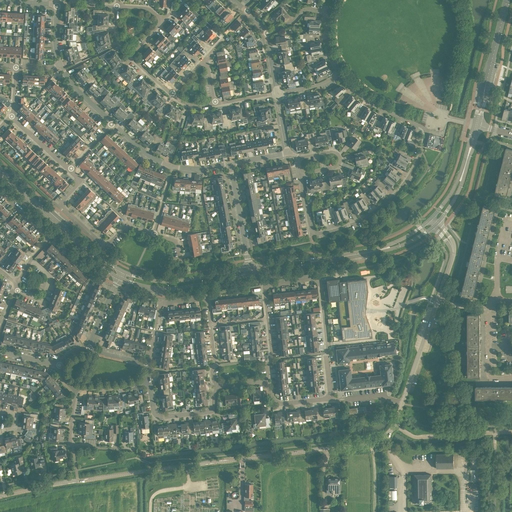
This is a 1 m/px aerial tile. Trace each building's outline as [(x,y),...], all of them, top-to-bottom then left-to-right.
[(167,7),(167,6),(171,6),(170,0),(159,0),(159,2),(158,8),(163,8),(163,7),(167,7)] [(211,11),(214,7),(220,1),(219,1),(218,0),(206,0),(205,2),(207,4),(205,6),(211,11)] [(278,3),(274,0),(264,0),(259,6),(260,7),(260,8),(263,11),(264,11),(265,11),(270,6),(271,8),(273,5),(275,7),(278,3)] [(222,4),(220,1),(214,7),(216,10),(215,11),(220,16),(221,15),(226,9),(222,6),(222,5),(223,5),(223,4),(222,4)] [(282,3),(279,6),(281,8),(272,15),(277,21),(280,19),(283,22),(289,17),(286,14),(290,10),(282,3)] [(67,7),(67,10),(65,10),(64,16),(77,17),(78,8),(75,8),(67,7)] [(186,8),(182,12),(190,19),(192,21),(196,17),(199,15),(193,10),(191,12),(187,8),(186,8)] [(230,11),(230,10),(227,8),(226,9),(221,15),(220,16),(228,23),(233,16),(230,13),(230,12),(230,11)] [(98,15),(98,20),(108,21),(109,15),(100,14),(101,10),(93,10),(93,13),(95,13),(95,15),(98,15)] [(186,23),(190,19),(182,12),(179,16),(178,16),(179,17),(183,21),(181,23),(186,28),(189,26),(186,23)] [(71,22),(70,25),(77,26),(79,26),(79,22),(78,22),(78,23),(77,23),(77,17),(64,16),(64,22),(71,22)] [(309,23),(309,27),(319,28),(319,25),(320,25),(321,21),(313,20),(314,17),(304,17),(304,20),(306,20),(306,23),(309,23)] [(239,34),(245,27),(247,26),(246,26),(244,23),(243,23),(242,23),(241,24),(236,19),(229,28),(231,30),(233,30),(234,29),(239,34)] [(92,28),(92,31),(100,30),(99,26),(108,27),(108,21),(98,20),(98,25),(94,26),(95,28),(92,28)] [(177,32),(178,32),(180,34),(184,30),(184,31),(186,28),(181,23),(179,25),(175,22),(174,21),(170,25),(177,32)] [(208,28),(204,32),(212,39),(216,35),(215,34),(211,30),(213,28),(208,23),(205,26),(208,28)] [(76,32),(77,26),(70,25),(70,28),(63,28),(63,34),(73,34),(73,31),(76,32)] [(176,39),(175,37),(176,35),(175,34),(177,32),(170,25),(166,29),(166,30),(167,30),(171,34),(169,36),(174,41),(176,39)] [(245,37),(248,39),(254,35),(251,31),(251,30),(250,30),(249,30),(249,31),(245,27),(239,34),(244,38),(245,37)] [(305,39),(312,38),(313,34),(320,35),(320,31),(319,31),(319,28),(309,27),(309,31),(307,31),(307,32),(305,32),(305,34),(303,34),(303,39),(305,39)] [(101,33),(100,33),(100,30),(92,31),(93,34),(95,34),(95,36),(98,35),(99,40),(109,38),(108,33),(101,34),(101,33)] [(198,34),(196,37),(201,41),(203,39),(207,43),(208,44),(208,43),(212,39),(204,32),(202,30),(198,34)] [(73,34),(63,34),(63,40),(70,40),(70,44),(76,43),(76,40),(76,37),(73,37),(73,34)] [(162,34),(158,39),(165,45),(169,41),(172,44),(174,41),(169,36),(167,39),(163,35),(162,34)] [(192,46),(200,52),(203,48),(204,48),(203,47),(199,44),(201,41),(196,37),(194,35),(191,37),(194,40),(192,41),(194,43),(192,46)] [(255,42),(256,41),(256,40),(254,35),(248,39),(248,42),(246,42),(247,48),(256,47),(255,42)] [(280,45),(281,48),(289,47),(291,47),(290,39),(285,40),(284,37),(279,38),(279,37),(274,37),(275,41),(274,42),(275,45),(276,45),(280,45)] [(111,44),(109,38),(99,40),(101,46),(98,48),(99,49),(97,51),(98,53),(105,50),(102,46),(111,44)] [(310,46),(311,50),(320,48),(320,45),(321,44),(320,40),(313,42),(312,38),(305,39),(306,43),(308,43),(308,46),(310,46)] [(159,47),(157,50),(162,55),(164,52),(161,50),(165,45),(158,39),(154,43),(155,44),(159,47)] [(64,50),(66,56),(78,52),(78,51),(77,47),(77,46),(76,43),(70,44),(70,48),(64,50)] [(186,47),(183,50),(189,55),(191,52),(195,56),(195,57),(196,57),(200,52),(192,46),(188,50),(186,47)] [(160,57),(162,55),(157,50),(155,52),(151,48),(150,47),(149,48),(150,48),(146,52),(153,59),(157,54),(160,57)] [(279,57),(279,59),(288,57),(287,51),(290,51),(289,47),(281,48),(282,52),(278,53),(277,53),(277,57),(279,57)] [(310,55),(306,56),(307,62),(308,62),(317,59),(316,59),(316,55),(323,54),(322,50),(321,50),(320,48),(311,50),(309,50),(310,55)] [(180,59),(187,66),(191,62),(191,61),(186,57),(189,55),(183,50),(177,56),(180,59)] [(259,55),(258,55),(257,50),(248,51),(250,58),(252,58),(252,61),(259,60),(261,60),(261,59),(260,56),(260,55),(259,55)] [(216,60),(217,65),(231,62),(230,58),(225,59),(224,51),(216,53),(218,60),(216,60)] [(78,53),(78,52),(66,56),(67,61),(72,60),(74,64),(81,60),(80,57),(78,53)] [(107,58),(111,63),(119,56),(115,52),(109,57),(106,52),(100,56),(101,59),(103,57),(104,59),(107,58)] [(149,63),(153,59),(146,52),(142,56),(142,57),(143,57),(147,61),(144,63),(150,68),(152,65),(149,63)] [(112,72),(114,74),(119,69),(116,66),(123,61),(119,56),(111,63),(114,67),(112,69),(114,71),(112,72)] [(289,63),(288,57),(279,59),(279,61),(278,61),(279,65),(280,64),(280,65),(284,64),(285,68),(293,66),(292,62),(289,63)] [(173,61),(171,63),(176,68),(178,66),(182,69),(183,70),(184,70),(183,70),(187,66),(180,59),(176,63),(173,61)] [(316,67),(318,71),(327,66),(325,64),(326,63),(325,59),(318,63),(317,59),(308,62),(308,63),(307,64),(310,69),(313,68),(316,67)] [(260,65),(259,60),(252,61),(250,61),(252,68),(253,68),(254,71),(261,70),(263,70),(262,69),(262,66),(262,65),(261,65),(260,65)] [(219,69),(220,76),(227,75),(228,74),(227,67),(231,66),(231,62),(217,65),(218,69),(219,69)] [(172,68),(168,72),(175,79),(179,75),(178,74),(174,70),(176,68),(171,63),(169,65),(172,68)] [(80,70),(74,74),(75,75),(74,77),(76,78),(77,78),(78,79),(86,73),(84,71),(86,69),(85,67),(83,64),(78,67),(80,70)] [(118,78),(120,76),(123,80),(123,79),(132,70),(128,66),(122,72),(119,69),(114,74),(118,78)] [(294,73),(293,66),(285,68),(285,71),(281,72),(280,72),(281,76),(282,76),(283,78),(292,77),(291,74),(294,73)] [(328,69),(327,66),(318,71),(319,74),(316,76),(318,78),(316,79),(317,82),(326,78),(324,75),(331,72),(329,68),(328,69)] [(127,86),(129,88),(134,83),(131,80),(136,74),(132,70),(123,79),(124,79),(124,80),(127,83),(128,84),(129,84),(127,86)] [(262,75),(261,70),(254,71),(252,71),(253,78),(252,78),(253,81),(254,81),(256,81),(263,80),(264,80),(264,79),(264,76),(263,75),(262,75)] [(78,79),(78,80),(78,81),(79,83),(81,83),(81,84),(87,80),(89,83),(94,78),(92,76),(91,76),(90,74),(89,74),(87,72),(86,73),(78,79)] [(171,83),(175,79),(168,72),(164,76),(161,74),(159,76),(164,81),(166,79),(170,83),(171,83)] [(219,84),(220,88),(233,85),(233,81),(228,82),(227,75),(220,76),(219,76),(220,83),(219,84)] [(293,82),(292,77),(283,78),(283,80),(282,80),(282,84),(284,84),(288,83),(288,87),(296,86),(295,82),(293,82)] [(96,80),(94,78),(89,83),(92,85),(87,90),(92,94),(98,87),(96,85),(97,83),(95,81),(96,80)] [(133,89),(138,93),(140,91),(147,83),(143,79),(137,85),(134,83),(129,88),(131,90),(133,89)] [(45,88),(49,92),(56,84),(52,80),(51,81),(50,80),(48,82),(49,83),(45,88)] [(262,91),(262,92),(263,92),(263,93),(264,93),(265,93),(265,92),(266,92),(266,91),(265,85),(263,85),(263,80),(256,81),(254,81),(255,88),(257,88),(258,91),(262,91)] [(141,100),(144,102),(149,96),(145,93),(151,87),(147,83),(140,91),(138,93),(143,98),(141,100)] [(49,92),(53,96),(60,88),(56,84),(49,92)] [(234,90),(233,85),(220,88),(220,92),(222,92),(223,99),(231,98),(230,90),(234,90)] [(100,93),(103,95),(107,90),(102,86),(100,88),(98,87),(92,94),(96,98),(100,93)] [(338,104),(343,98),(341,95),(346,91),(343,88),(342,88),(341,86),(337,89),(336,88),(332,92),(336,96),(335,97),(335,98),(334,101),(337,104),(338,104)] [(64,92),(60,88),(53,96),(57,99),(64,92)] [(100,102),(104,106),(111,98),(109,96),(111,94),(107,90),(103,95),(105,97),(100,102)] [(61,103),(62,102),(67,97),(68,95),(64,92),(57,99),(61,103)] [(152,97),(150,98),(149,96),(144,102),(146,104),(147,102),(152,107),(155,104),(162,97),(157,93),(153,98),(152,97)] [(315,95),(313,95),(314,104),(320,103),(321,106),(325,105),(323,97),(319,98),(319,94),(318,93),(314,94),(315,95)] [(307,100),(304,101),(305,109),(309,108),(315,107),(314,104),(313,95),(311,95),(310,94),(307,95),(307,96),(307,100)] [(346,100),(343,98),(338,104),(337,104),(337,105),(340,108),(341,106),(343,108),(346,105),(349,108),(355,100),(353,98),(354,97),(350,95),(346,100)] [(111,98),(104,106),(109,110),(113,105),(115,107),(120,102),(117,100),(116,99),(115,97),(114,97),(113,96),(111,98)] [(301,109),(305,109),(304,101),(300,101),(299,98),(299,96),(295,97),(295,98),(293,99),(295,108),(301,107),(301,109)] [(0,97),(2,98),(0,100),(0,108),(4,112),(8,108),(5,105),(7,103),(7,102),(8,101),(9,101),(9,100),(0,97)] [(61,103),(65,107),(71,100),(67,97),(62,102),(61,103)] [(157,114),(159,115),(163,110),(164,109),(162,107),(163,106),(162,105),(167,100),(164,97),(162,97),(155,104),(158,108),(156,111),(158,112),(157,114)] [(18,111),(22,115),(28,108),(23,104),(23,98),(18,98),(18,103),(22,106),(18,111)] [(290,113),(290,112),(296,111),(295,108),(293,99),(291,99),(291,98),(287,99),(287,100),(288,104),(284,104),(286,114),(290,113)] [(75,104),(71,100),(65,107),(64,108),(68,112),(75,104)] [(357,102),(355,100),(349,108),(352,110),(351,112),(352,112),(350,114),(352,115),(350,116),(354,119),(359,112),(359,111),(357,109),(361,104),(358,101),(357,102)] [(122,104),(120,102),(115,107),(118,109),(113,114),(117,118),(124,110),(120,107),(122,104)] [(68,112),(72,115),(79,108),(75,104),(68,112)] [(166,114),(171,117),(176,108),(171,105),(166,114)] [(261,116),(271,114),(270,108),(261,110),(261,106),(254,107),(254,110),(256,110),(257,112),(257,111),(258,116),(261,116)] [(363,118),(366,120),(371,112),(369,110),(369,109),(366,107),(362,113),(359,112),(354,119),(358,121),(359,120),(361,121),(363,118)] [(503,114),(502,119),(507,120),(510,110),(511,107),(509,107),(508,110),(504,109),(504,111),(503,114)] [(22,115),(26,118),(32,112),(28,108),(22,115)] [(72,115),(76,119),(83,111),(79,108),(72,115)] [(182,115),(179,114),(181,111),(176,108),(171,117),(180,122),(178,126),(181,127),(184,120),(180,119),(182,115)] [(241,108),(235,109),(237,119),(242,118),(242,121),(244,121),(245,123),(248,123),(246,116),(242,116),(241,108)] [(231,126),(230,122),(231,122),(231,121),(231,120),(237,119),(235,109),(229,110),(231,118),(227,119),(228,126),(231,126)] [(126,117),(128,119),(133,114),(130,112),(128,114),(124,110),(117,118),(122,122),(126,117)] [(76,119),(80,123),(87,115),(83,111),(76,119)] [(26,118),(30,122),(36,116),(32,112),(26,118)] [(191,124),(197,125),(198,113),(193,112),(192,114),(191,114),(191,121),(187,120),(188,116),(186,120),(187,120),(184,128),(187,129),(188,126),(189,126),(190,125),(191,124)] [(225,127),(228,126),(227,119),(223,120),(221,112),(215,113),(217,123),(222,122),(222,125),(224,125),(225,127)] [(374,113),(371,112),(366,120),(369,122),(369,124),(371,125),(369,128),(373,130),(374,129),(373,128),(377,122),(374,120),(378,114),(374,112),(374,113)] [(212,124),(217,123),(215,113),(209,114),(211,122),(207,122),(207,130),(210,130),(210,127),(212,127),(212,124)] [(135,116),(133,114),(128,119),(131,121),(126,126),(130,130),(137,122),(135,120),(136,119),(134,118),(135,116)] [(264,121),(272,120),(271,114),(261,116),(258,116),(259,121),(259,123),(257,124),(257,127),(264,125),(264,121)] [(80,123),(84,126),(91,119),(87,115),(80,123)] [(30,122),(34,125),(34,126),(39,120),(40,119),(36,116),(30,122)] [(380,123),(377,122),(373,128),(374,129),(377,130),(378,129),(381,130),(381,128),(385,130),(389,121),(386,120),(387,119),(383,117),(380,123)] [(95,122),(91,119),(84,126),(88,130),(89,129),(95,122)] [(34,126),(34,125),(33,126),(37,130),(43,124),(39,120),(34,126)] [(130,130),(135,134),(139,129),(141,131),(146,126),(144,124),(142,125),(138,121),(137,122),(130,130)] [(392,122),(389,121),(385,130),(389,132),(387,135),(393,137),(396,130),(393,129),(396,123),(392,121),(392,122)] [(37,130),(41,134),(47,127),(44,125),(46,123),(44,122),(43,124),(37,130)] [(89,129),(91,131),(89,134),(91,135),(94,133),(93,132),(99,126),(95,122),(89,129)] [(399,132),(396,130),(393,137),(392,139),(396,140),(397,139),(398,139),(399,138),(400,138),(401,137),(404,138),(408,128),(405,128),(406,127),(402,125),(399,132)] [(139,138),(143,142),(150,134),(148,132),(150,130),(146,126),(141,131),(144,133),(139,138)] [(51,131),(47,127),(41,134),(45,137),(51,131)] [(346,130),(338,131),(338,130),(335,130),(335,128),(331,129),(332,139),(336,138),(337,143),(337,144),(341,143),(341,142),(345,141),(344,137),(347,136),(346,130)] [(411,130),(408,128),(404,138),(408,139),(407,142),(409,143),(409,145),(413,147),(415,138),(412,137),(415,130),(411,129),(411,130)] [(7,139),(13,133),(8,129),(2,135),(6,139),(7,139)] [(45,137),(49,141),(55,135),(57,132),(53,129),(51,131),(45,137)] [(325,131),(325,132),(320,133),(320,136),(322,145),(324,145),(324,146),(328,145),(328,144),(327,140),(331,140),(329,130),(325,131)] [(17,136),(13,133),(7,139),(6,139),(5,140),(10,144),(17,136)] [(304,139),(301,140),(302,149),(305,149),(305,150),(309,149),(308,148),(309,148),(308,144),(311,143),(310,133),(306,134),(306,136),(304,136),(304,139)] [(314,133),(310,133),(311,143),(315,143),(316,146),(316,148),(320,147),(320,146),(322,145),(320,136),(317,137),(316,134),(314,135),(314,133)] [(357,136),(354,133),(349,139),(352,142),(349,145),(349,146),(352,149),(352,148),(356,150),(358,147),(358,146),(361,142),(355,138),(357,136)] [(152,136),(150,134),(143,142),(148,146),(152,141),(155,143),(159,138),(156,136),(154,134),(152,136)] [(430,148),(432,149),(432,146),(434,146),(436,146),(438,144),(439,142),(439,140),(438,138),(437,137),(435,136),(435,135),(435,136),(429,134),(426,147),(430,148)] [(55,135),(49,141),(53,145),(59,138),(55,135)] [(100,141),(104,145),(110,139),(106,135),(100,141)] [(10,144),(13,148),(21,140),(17,136),(10,144)] [(74,140),(80,146),(84,142),(78,136),(74,140)] [(155,151),(161,154),(165,145),(160,142),(161,140),(159,138),(155,143),(158,145),(155,151)] [(273,138),(267,139),(269,148),(271,147),(272,149),(277,148),(275,138),(273,138)] [(300,149),(302,149),(301,140),(297,140),(296,138),(291,139),(292,147),(296,146),(296,150),(297,150),(297,151),(301,151),(300,149)] [(104,145),(108,149),(114,142),(110,139),(104,145)] [(13,148),(17,151),(25,144),(21,140),(13,148)] [(79,149),(80,149),(83,151),(84,149),(82,147),(80,146),(74,140),(70,144),(77,150),(78,148),(79,149)] [(108,149),(112,152),(118,146),(114,142),(108,149)] [(227,146),(228,151),(228,155),(231,155),(231,156),(234,156),(234,154),(237,154),(235,145),(235,143),(229,144),(230,146),(227,146)] [(29,147),(25,144),(17,151),(21,155),(29,147)] [(70,144),(67,147),(73,153),(77,150),(70,144)] [(168,146),(165,145),(161,154),(166,157),(169,151),(173,152),(175,146),(172,145),(169,144),(168,146)] [(112,152),(116,156),(122,149),(118,146),(112,152)] [(32,151),(29,147),(21,155),(25,159),(32,151)] [(69,158),(73,153),(67,147),(63,152),(69,158)] [(224,147),(218,148),(220,157),(223,156),(224,158),(226,157),(226,156),(228,155),(228,151),(225,152),(224,147)] [(399,153),(398,156),(396,159),(397,160),(406,165),(407,162),(408,163),(410,159),(404,155),(406,152),(399,149),(396,148),(394,150),(399,153)] [(502,163),(511,165),(511,149),(506,148),(502,163)] [(116,156),(120,160),(126,153),(122,149),(116,156)] [(179,158),(180,158),(181,161),(185,161),(185,159),(187,159),(186,150),(178,151),(179,158)] [(369,165),(367,158),(368,157),(367,155),(369,154),(368,150),(358,153),(359,157),(355,158),(354,158),(354,162),(356,162),(357,166),(361,164),(362,167),(369,165)] [(36,155),(32,151),(25,159),(29,162),(36,155)] [(120,160),(124,163),(130,157),(126,153),(120,160)] [(40,158),(36,155),(29,162),(33,166),(40,158)] [(124,163),(128,167),(134,160),(130,157),(124,163)] [(44,162),(40,158),(33,166),(37,170),(44,162)] [(79,166),(83,170),(91,161),(89,158),(88,159),(86,158),(79,166)] [(138,164),(134,160),(128,167),(132,171),(138,164)] [(405,167),(406,165),(397,160),(395,163),(393,162),(391,164),(389,163),(388,166),(390,167),(396,171),(397,168),(404,171),(406,167),(405,167)] [(83,170),(87,173),(93,167),(95,165),(93,164),(94,163),(91,161),(83,170)] [(37,170),(41,174),(49,166),(44,162),(37,170)] [(511,165),(502,163),(499,179),(510,181),(511,173),(511,165)] [(136,173),(141,175),(144,167),(139,165),(136,173)] [(41,174),(45,177),(52,169),(49,166),(41,174)] [(87,173),(91,177),(97,170),(93,167),(87,173)] [(140,178),(145,180),(149,169),(144,167),(141,175),(140,178)] [(394,173),(396,171),(390,167),(386,171),(389,173),(386,176),(394,183),(396,180),(397,181),(399,178),(394,173)] [(356,172),(352,170),(351,170),(349,173),(350,174),(349,177),(353,179),(354,178),(358,180),(361,174),(363,175),(365,171),(358,168),(356,172)] [(45,177),(49,181),(56,173),(52,169),(45,177)] [(145,180),(150,182),(154,171),(149,169),(145,180)] [(101,174),(97,170),(91,177),(95,181),(101,174)] [(150,182),(155,184),(159,173),(154,171),(150,182)] [(49,181),(53,184),(60,177),(56,173),(49,181)] [(162,182),(163,180),(164,181),(167,175),(163,173),(162,174),(159,173),(155,184),(160,186),(161,186),(162,186),(162,185),(163,185),(163,184),(163,183),(162,183),(162,182)] [(105,178),(101,174),(95,181),(99,184),(105,178)] [(337,176),(335,176),(336,185),(342,184),(343,187),(347,186),(345,178),(341,179),(341,175),(340,175),(340,174),(336,174),(337,176)] [(214,185),(223,183),(222,180),(224,180),(223,175),(219,176),(219,178),(213,179),(214,184),(214,185)] [(329,181),(326,182),(327,190),(333,189),(333,186),(336,185),(335,176),(333,176),(332,175),(329,176),(329,177),(329,181)] [(376,180),(383,187),(385,184),(391,189),(393,185),(392,185),(394,183),(386,176),(384,179),(383,178),(382,179),(380,178),(379,179),(378,178),(376,180)] [(64,180),(60,177),(53,184),(57,188),(64,180)] [(177,177),(173,177),(172,189),(173,190),(179,191),(180,179),(177,179),(177,177)] [(325,190),(327,190),(326,182),(322,182),(321,178),(321,177),(317,178),(317,179),(315,180),(318,191),(320,191),(321,194),(325,193),(325,190)] [(109,181),(105,178),(99,184),(103,188),(109,181)] [(308,193),(313,192),(318,191),(315,180),(313,180),(313,179),(309,179),(309,181),(310,185),(306,185),(308,193)] [(510,181),(499,179),(495,194),(506,197),(510,181)] [(64,180),(57,188),(57,189),(61,192),(68,184),(64,180)] [(375,188),(372,190),(379,198),(381,196),(382,197),(385,194),(380,189),(383,187),(376,180),(374,182),(375,184),(373,185),(375,188)] [(113,185),(109,181),(103,188),(107,192),(113,185)] [(117,189),(113,185),(107,192),(111,195),(117,189)] [(89,188),(85,193),(94,201),(96,198),(95,198),(97,196),(89,188)] [(121,192),(117,189),(111,195),(115,199),(121,192)] [(377,200),(379,198),(372,190),(369,193),(368,192),(367,193),(366,191),(363,194),(367,200),(370,198),(374,204),(377,201),(377,200)] [(125,196),(121,192),(115,199),(119,203),(125,196)] [(91,203),(94,201),(85,193),(81,197),(89,204),(91,203)] [(367,200),(363,194),(362,193),(359,194),(360,196),(358,197),(359,200),(356,202),(361,211),(364,209),(364,210),(368,208),(364,202),(367,200)] [(88,206),(89,204),(81,197),(77,200),(86,209),(89,206),(88,206)] [(84,211),(86,209),(77,200),(74,205),(82,212),(83,211),(84,211)] [(348,201),(345,202),(349,210),(352,209),(356,215),(359,213),(359,212),(361,211),(356,202),(353,204),(351,201),(349,202),(348,201)] [(342,209),(338,210),(341,220),(344,219),(344,220),(348,218),(346,212),(349,210),(345,202),(343,203),(344,207),(341,207),(342,209)] [(125,215),(131,216),(134,205),(131,204),(130,205),(128,204),(125,215)] [(137,206),(134,205),(131,216),(136,218),(139,207),(137,207),(137,206)] [(480,221),(491,223),(495,208),(484,205),(480,221)] [(141,208),(139,207),(136,218),(141,219),(144,208),(141,207),(141,208)] [(334,211),(334,210),(333,209),(332,208),(331,209),(330,207),(327,208),(327,209),(328,209),(330,217),(333,216),(335,223),(339,222),(339,221),(341,220),(338,210),(334,211)] [(148,208),(144,208),(141,219),(146,221),(149,210),(147,209),(148,208)] [(0,216),(6,221),(8,219),(6,218),(10,213),(6,209),(0,216)] [(109,210),(107,213),(116,221),(119,217),(111,209),(110,211),(109,210)] [(328,209),(327,209),(324,210),(323,212),(323,213),(322,213),(322,215),(316,216),(317,222),(319,221),(320,225),(323,225),(323,226),(327,225),(326,218),(329,217),(330,217),(328,209)] [(151,210),(149,210),(146,221),(152,222),(155,210),(151,210)] [(105,216),(104,217),(112,225),(116,221),(107,213),(104,215),(105,216)] [(161,225),(166,226),(169,215),(167,215),(168,214),(164,213),(161,225)] [(171,216),(169,215),(166,226),(172,228),(175,216),(171,215),(171,216)] [(6,221),(7,223),(5,225),(9,229),(11,227),(18,220),(14,216),(9,221),(8,219),(6,221)] [(178,217),(175,216),(172,228),(177,229),(180,218),(178,218),(178,217)] [(102,218),(99,221),(108,229),(112,225),(104,217),(102,219),(102,218)] [(182,219),(180,218),(177,229),(182,230),(185,219),(182,218),(182,219)] [(188,220),(185,219),(182,230),(187,232),(190,221),(188,221),(188,220)] [(22,224),(18,220),(11,227),(15,230),(22,224)] [(104,233),(108,229),(99,221),(97,223),(98,224),(96,225),(104,233)] [(480,221),(476,236),(488,239),(491,223),(480,221)] [(15,230),(19,234),(26,227),(22,224),(15,230)] [(30,231),(26,227),(19,234),(18,236),(22,239),(30,231)] [(34,235),(30,231),(22,239),(26,243),(27,241),(34,235)] [(38,238),(34,235),(27,241),(31,245),(38,238)] [(265,235),(256,237),(257,240),(256,240),(256,245),(260,244),(260,242),(266,241),(265,236),(265,235)] [(476,236),(472,251),(484,254),(488,239),(476,236)] [(232,245),(232,242),(223,244),(224,247),(221,248),(221,253),(231,251),(231,249),(235,249),(234,244),(232,245)] [(49,255),(55,248),(51,244),(50,246),(48,244),(43,249),(48,254),(46,256),(47,257),(49,255)] [(49,255),(53,258),(59,252),(55,248),(49,255)] [(17,249),(14,253),(21,259),(25,254),(17,249)] [(472,251),(469,266),(480,269),(484,254),(472,251)] [(18,263),(21,259),(14,253),(11,252),(8,256),(11,258),(18,263)] [(63,255),(59,252),(53,258),(57,262),(63,255)] [(67,259),(63,255),(57,262),(61,266),(67,259)] [(11,258),(7,262),(15,268),(18,263),(11,258)] [(63,271),(64,271),(71,263),(67,259),(61,266),(64,269),(62,270),(63,271)] [(7,262),(6,264),(5,264),(4,264),(2,264),(1,266),(5,270),(7,268),(9,270),(8,271),(11,273),(15,268),(7,262)] [(66,271),(69,273),(75,266),(71,263),(64,271),(65,272),(66,271)] [(69,273),(73,277),(79,270),(75,266),(69,273)] [(469,266),(465,281),(476,284),(480,269),(469,266)] [(73,277),(77,280),(83,274),(79,270),(73,277)] [(83,274),(77,280),(81,284),(87,278),(83,274)] [(385,287),(386,287),(383,278),(371,282),(373,288),(381,285),(382,285),(383,285),(384,286),(385,286),(385,287)] [(339,279),(326,281),(327,291),(324,291),(325,301),(328,300),(329,302),(338,301),(342,332),(343,340),(358,339),(368,338),(371,338),(371,330),(365,314),(363,314),(363,311),(364,307),(365,307),(367,293),(366,279),(357,280),(347,281),(339,282),(339,279)] [(476,284),(465,281),(461,296),(472,299),(476,284)] [(90,290),(91,291),(99,294),(102,289),(101,289),(103,286),(93,282),(90,290)] [(57,285),(54,292),(63,296),(65,291),(59,289),(60,286),(57,285)] [(91,291),(89,295),(97,299),(99,294),(91,291)] [(54,292),(52,297),(60,301),(63,296),(54,292)] [(89,295),(87,300),(95,304),(97,299),(89,295)] [(121,298),(119,303),(127,307),(129,302),(131,302),(133,299),(125,296),(123,299),(121,298)] [(254,306),(259,305),(262,305),(261,298),(258,299),(258,296),(253,296),(254,306)] [(52,297),(50,302),(58,306),(60,301),(52,297)] [(13,308),(18,310),(21,302),(16,300),(13,308)] [(87,300),(85,305),(93,309),(95,304),(87,300)] [(221,309),(220,300),(215,301),(215,307),(212,307),(212,313),(222,312),(221,309)] [(18,310),(23,312),(26,304),(21,302),(18,310)] [(50,302),(47,308),(45,309),(47,315),(50,321),(51,324),(53,324),(49,314),(50,314),(51,312),(55,314),(58,306),(50,302)] [(119,303),(117,308),(125,312),(127,307),(119,303)] [(23,312),(28,314),(31,306),(26,304),(23,312)] [(85,305),(83,310),(91,314),(93,309),(85,305)] [(28,314),(33,316),(36,308),(31,306),(28,314)] [(33,316),(38,319),(41,320),(41,319),(42,317),(42,316),(44,317),(47,315),(45,309),(42,310),(36,308),(33,316)] [(117,308),(114,313),(123,316),(125,312),(117,308)] [(83,310),(81,315),(89,319),(91,314),(83,310)] [(114,313),(112,318),(120,321),(123,316),(114,313)] [(468,330),(480,330),(479,314),(468,314),(468,330)] [(81,315),(78,320),(86,324),(89,319),(81,315)] [(118,326),(120,321),(112,318),(110,323),(118,326)] [(78,320),(76,325),(84,329),(86,324),(78,320)] [(246,333),(260,332),(259,328),(260,328),(260,322),(249,323),(250,331),(246,332),(246,330),(241,331),(241,334),(243,334),(243,333),(246,333)] [(116,331),(118,326),(110,323),(108,328),(116,331)] [(79,339),(82,334),(84,329),(76,325),(73,333),(76,335),(79,339)] [(234,334),(234,332),(231,333),(230,329),(229,326),(219,327),(219,332),(220,332),(221,336),(234,334)] [(108,328),(106,333),(114,336),(116,337),(118,332),(116,331),(108,328)] [(468,330),(468,346),(480,346),(480,330),(468,330)] [(72,335),(67,337),(71,345),(76,343),(74,340),(76,335),(73,333),(72,335)] [(108,348),(112,341),(113,342),(116,337),(114,336),(106,333),(103,338),(106,339),(105,342),(107,343),(105,347),(108,348)] [(220,339),(220,342),(231,341),(231,336),(238,336),(237,334),(234,334),(221,336),(221,339),(220,339)] [(65,335),(61,337),(66,348),(71,345),(67,337),(67,338),(65,335)] [(56,340),(57,342),(61,350),(66,348),(61,337),(56,340)] [(39,351),(45,352),(50,353),(49,348),(50,344),(41,342),(39,351)] [(53,354),(56,353),(61,350),(57,342),(52,345),(50,344),(49,348),(50,353),(53,354)] [(393,343),(386,344),(388,354),(390,354),(390,355),(394,354),(394,353),(395,353),(395,346),(394,347),(393,343)] [(318,345),(307,347),(308,354),(316,353),(316,351),(318,351),(318,345)] [(347,346),(336,347),(337,356),(348,355),(347,349),(347,346)] [(468,346),(468,362),(480,361),(480,346),(468,346)] [(279,350),(278,350),(278,352),(279,352),(279,355),(280,355),(280,357),(288,356),(288,354),(290,354),(290,348),(287,349),(279,350)] [(249,357),(244,357),(244,360),(249,360),(256,359),(255,356),(262,355),(262,352),(263,352),(263,349),(252,351),(252,354),(249,355),(249,357)] [(237,358),(236,358),(236,357),(235,356),(234,356),(233,356),(233,353),(222,354),(222,356),(223,356),(224,360),(230,359),(230,362),(237,361),(237,358)] [(159,367),(163,367),(163,369),(168,370),(169,363),(155,361),(155,363),(158,363),(159,363),(160,364),(159,367)] [(480,361),(468,362),(468,377),(480,377),(480,361)] [(193,374),(194,379),(203,378),(203,375),(204,375),(203,375),(203,373),(204,373),(203,369),(192,370),(192,374),(193,374)] [(34,379),(41,380),(41,376),(45,372),(34,370),(34,371),(34,372),(32,378),(34,379)] [(53,379),(49,375),(47,373),(45,372),(41,376),(41,380),(42,381),(46,385),(53,379)] [(159,380),(160,383),(169,382),(168,377),(170,376),(169,373),(157,375),(158,378),(159,378),(159,380),(158,380),(159,380)] [(193,385),(194,389),(205,387),(205,384),(204,384),(204,382),(205,382),(204,382),(203,378),(194,379),(194,385),(193,385)] [(56,383),(53,379),(46,385),(50,389),(56,383)] [(170,388),(169,382),(160,383),(160,387),(159,387),(160,387),(160,389),(159,389),(160,393),(172,391),(171,388),(170,388)] [(60,387),(56,383),(50,389),(53,393),(60,387)] [(68,395),(66,392),(64,390),(64,391),(60,387),(53,393),(58,399),(68,395)] [(195,392),(196,397),(205,396),(205,393),(206,393),(205,393),(205,391),(206,391),(205,387),(194,389),(194,392),(195,392)] [(492,398),(492,387),(476,387),(476,398),(492,398)] [(507,387),(492,387),(492,398),(507,398),(507,387)] [(260,404),(259,401),(261,400),(261,401),(264,401),(263,391),(260,392),(260,389),(252,390),(254,401),(254,404),(260,404)] [(133,393),(134,403),(140,402),(140,403),(143,403),(142,396),(139,396),(138,392),(137,392),(136,391),(134,392),(133,393)] [(162,398),(162,401),(172,400),(173,400),(172,394),(172,391),(160,393),(160,396),(161,396),(162,398),(161,398),(162,398)] [(8,395),(5,409),(7,409),(7,406),(8,406),(8,404),(11,405),(13,396),(13,394),(8,393),(8,395)] [(134,403),(133,393),(131,393),(130,393),(128,393),(127,394),(126,394),(127,399),(124,399),(126,406),(129,406),(129,404),(134,403)] [(90,410),(93,410),(93,406),(93,396),(92,396),(91,395),(89,395),(88,396),(87,396),(87,399),(87,403),(84,403),(84,410),(90,410)] [(93,406),(96,406),(96,410),(102,410),(102,401),(99,401),(99,399),(99,396),(98,396),(97,395),(95,395),(94,396),(93,396),(93,406)] [(114,409),(113,396),(112,396),(111,395),(109,395),(108,396),(107,396),(107,399),(107,403),(103,403),(103,410),(108,410),(114,409)] [(119,395),(113,396),(114,409),(117,409),(123,409),(122,402),(119,402),(119,398),(119,395)] [(235,395),(225,396),(226,406),(231,406),(231,402),(236,402),(236,404),(238,404),(238,406),(243,406),(242,395),(236,396),(235,395)] [(206,400),(205,396),(196,397),(196,403),(195,403),(196,407),(207,405),(207,402),(206,402),(206,400),(207,400),(206,400)] [(172,406),(172,400),(162,401),(163,405),(162,405),(163,405),(163,407),(162,407),(162,411),(174,409),(174,406),(172,406)] [(66,409),(66,408),(62,408),(62,405),(55,404),(54,407),(56,408),(56,413),(65,414),(65,413),(67,412),(67,410),(66,409)] [(332,407),(328,408),(329,417),(335,417),(335,418),(339,418),(337,406),(334,406),(334,407),(332,407),(332,406),(331,406),(332,407)] [(322,407),(319,408),(320,420),(324,419),(324,418),(329,417),(328,408),(325,408),(325,407),(325,408),(323,408),(322,407)] [(314,409),(310,410),(311,419),(317,419),(317,420),(320,420),(319,408),(316,408),(316,409),(314,409),(314,408),(313,408),(314,409)] [(306,420),(311,419),(310,410),(307,410),(307,409),(307,410),(305,410),(304,409),(301,410),(301,412),(302,422),(306,421),(306,420)] [(296,411),(292,412),(293,421),(299,421),(299,422),(302,422),(301,412),(301,410),(298,410),(298,411),(296,411),(296,410),(295,410),(296,411)] [(286,411),(283,412),(284,424),(288,423),(288,422),(293,421),(292,412),(289,412),(289,411),(288,411),(289,412),(286,412),(286,411)] [(274,414),(275,423),(275,426),(281,425),(281,424),(284,424),(283,412),(280,412),(280,413),(278,413),(278,412),(277,412),(277,413),(274,414)] [(65,415),(65,414),(56,413),(55,419),(53,419),(53,422),(60,423),(60,420),(65,420),(65,419),(66,419),(66,417),(65,415)] [(143,413),(137,414),(137,419),(140,419),(142,429),(149,429),(148,416),(144,416),(143,413)] [(230,418),(230,419),(230,421),(226,421),(226,423),(221,424),(222,428),(219,428),(220,434),(223,434),(222,431),(226,431),(232,431),(232,433),(240,432),(239,424),(237,424),(236,419),(232,419),(232,418),(237,417),(237,413),(228,414),(228,418),(230,418)] [(23,421),(23,422),(33,423),(33,417),(37,418),(38,414),(30,414),(30,417),(23,416),(23,417),(22,418),(22,420),(23,421)] [(259,428),(259,427),(266,426),(266,427),(270,427),(270,420),(266,420),(265,414),(254,415),(255,423),(255,424),(253,424),(254,429),(259,428)] [(211,420),(208,420),(209,432),(212,432),(212,430),(218,430),(217,420),(213,421),(213,419),(213,421),(211,421),(211,420)] [(79,427),(79,429),(92,429),(93,426),(93,420),(86,420),(86,423),(82,423),(79,422),(79,423),(78,424),(78,426),(79,427)] [(205,432),(209,432),(208,420),(204,420),(204,422),(202,422),(202,421),(202,422),(199,422),(200,432),(200,434),(201,435),(205,435),(206,433),(205,432)] [(193,422),(190,422),(191,434),(194,434),(194,432),(200,432),(199,422),(195,423),(195,421),(195,422),(195,423),(193,423),(193,422)] [(32,429),(33,423),(23,422),(23,423),(22,424),(21,426),(22,427),(22,428),(29,429),(28,431),(27,433),(26,432),(24,435),(29,439),(33,433),(33,432),(36,432),(36,429),(32,429)] [(184,424),(181,424),(182,434),(187,433),(187,434),(191,434),(190,422),(186,422),(186,424),(184,424),(184,423),(184,424)] [(175,424),(172,424),(174,438),(177,438),(177,439),(181,438),(182,437),(182,434),(181,424),(177,425),(177,423),(177,424),(177,425),(175,425),(175,424)] [(53,433),(63,434),(63,433),(64,432),(65,430),(64,429),(64,428),(61,428),(57,428),(58,425),(50,424),(50,430),(51,430),(50,433),(53,433)] [(114,424),(114,425),(111,426),(111,428),(106,428),(106,438),(105,438),(105,441),(107,441),(113,441),(113,433),(114,433),(118,433),(118,424),(114,424)] [(173,439),(173,438),(174,438),(172,424),(168,424),(168,426),(166,426),(166,425),(166,426),(162,426),(164,438),(164,439),(169,438),(169,440),(173,439)] [(164,438),(162,426),(159,427),(159,425),(159,426),(159,427),(157,427),(157,426),(153,426),(155,441),(159,440),(158,438),(164,438)] [(133,442),(132,435),(136,435),(136,428),(130,428),(130,432),(125,432),(125,442),(122,442),(133,442)] [(92,435),(92,429),(79,429),(79,430),(78,430),(78,432),(79,434),(82,435),(85,435),(85,438),(95,438),(95,435),(92,435)] [(63,436),(63,434),(53,433),(52,439),(49,438),(48,442),(56,443),(56,439),(60,440),(63,440),(64,439),(64,437),(63,436)] [(11,437),(10,437),(12,447),(13,450),(22,449),(20,438),(17,439),(16,436),(15,436),(14,435),(12,436),(11,437)] [(8,452),(7,449),(9,449),(9,448),(12,447),(10,437),(9,437),(8,437),(6,437),(5,438),(4,438),(6,445),(3,446),(4,453),(5,455),(6,454),(6,452),(8,452)] [(65,450),(58,451),(58,450),(57,451),(56,447),(49,448),(50,453),(52,453),(53,461),(60,460),(60,458),(66,457),(65,450)] [(454,468),(453,454),(436,454),(437,469),(454,468)] [(24,463),(22,456),(15,458),(17,464),(12,465),(12,468),(11,468),(12,475),(22,473),(20,464),(24,463)] [(470,457),(471,482),(479,482),(479,457),(470,457)] [(44,459),(38,460),(38,458),(30,459),(31,468),(39,467),(39,465),(45,465),(44,459)] [(433,496),(432,496),(431,474),(414,475),(415,504),(432,503),(432,499),(433,499),(433,496)] [(389,476),(389,487),(397,487),(397,476),(389,476)] [(325,492),(327,493),(340,493),(340,478),(327,479),(327,483),(325,483),(325,485),(327,485),(327,489),(325,490),(325,492)] [(251,493),(252,493),(253,485),(245,484),(245,496),(244,496),(244,501),(245,501),(244,506),(245,506),(245,511),(253,511),(253,507),(254,507),(254,501),(249,500),(249,497),(251,497),(251,493)] [(396,491),(389,491),(388,491),(388,500),(396,500),(396,491)]
